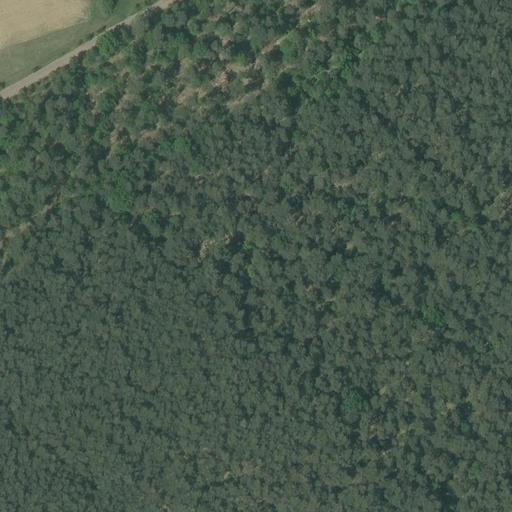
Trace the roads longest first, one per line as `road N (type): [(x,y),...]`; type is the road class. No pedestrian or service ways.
road 1 (track): [(466,0),(334,72),(511,230)]
road 2 (track): [(0,98),(166,0)]
